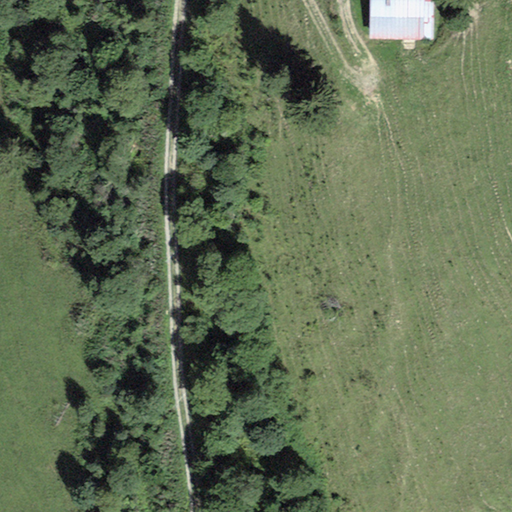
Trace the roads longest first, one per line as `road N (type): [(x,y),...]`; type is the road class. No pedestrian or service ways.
road 1 (track): [(174,0),(165,242),(191,511)]
road 2 (track): [(308,0),(347,74),(357,77),(369,62),(344,0)]
